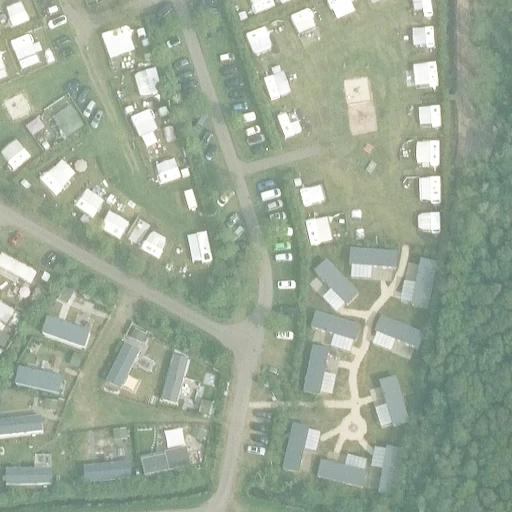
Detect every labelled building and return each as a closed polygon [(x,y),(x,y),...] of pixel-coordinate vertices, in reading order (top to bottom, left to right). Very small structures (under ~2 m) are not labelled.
[(398,268),(399,252),(352,250),(351,266),(398,268)] [(36,274),(1,255),(0,257),(0,268),(15,277),(12,283),(26,291),(36,274)] [(412,307),(428,310),(437,264),(421,261),(412,307)] [(348,306),(359,295),(326,262),(315,273),(348,306)] [(0,320),(6,324),(13,312),(0,304),(0,320)] [(315,312),(310,328),(355,341),(360,326),(315,312)] [(381,317),(375,332),(419,349),(425,334),(381,317)] [(90,333),(47,319),(42,335),(85,349),(90,333)] [(140,352),(125,345),(106,382),(121,390),(140,352)] [(330,350),(314,347),(304,392),(320,396),(330,350)] [(188,360),(174,356),(162,401),(177,404),(188,360)] [(63,378),(19,368),(15,385),(59,394),(63,378)] [(395,378),(380,382),(393,427),(408,423),(395,378)] [(0,420),(0,436),(42,432),(41,416),(0,420)] [(309,428),(293,425),(283,471),(299,474),(309,428)] [(166,456),(141,461),(144,477),(191,468),(187,448),(165,453),(166,456)] [(403,451),(387,448),(380,495),(396,497),(403,451)] [(321,462),(317,478),(363,488),(366,472),(321,462)] [(130,464),(83,468),(85,484),(131,480),(130,464)] [(51,469),(5,470),(6,486),(52,485),(51,469)]
